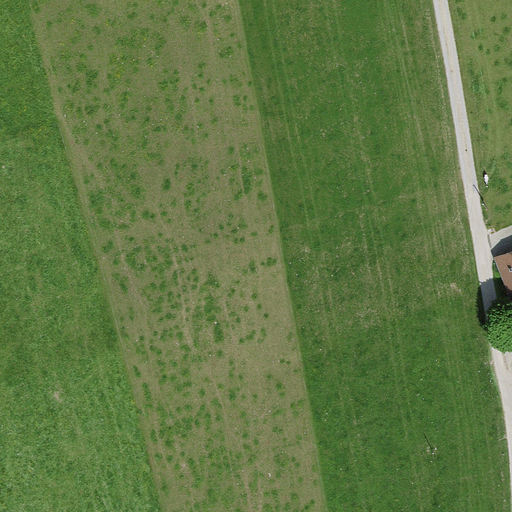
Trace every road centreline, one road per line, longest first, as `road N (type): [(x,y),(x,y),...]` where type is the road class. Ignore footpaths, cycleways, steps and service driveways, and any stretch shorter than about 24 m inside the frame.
road 1 (unclassified): [(466,158),(511,411)]
road 2 (track): [(440,0),(466,158)]
